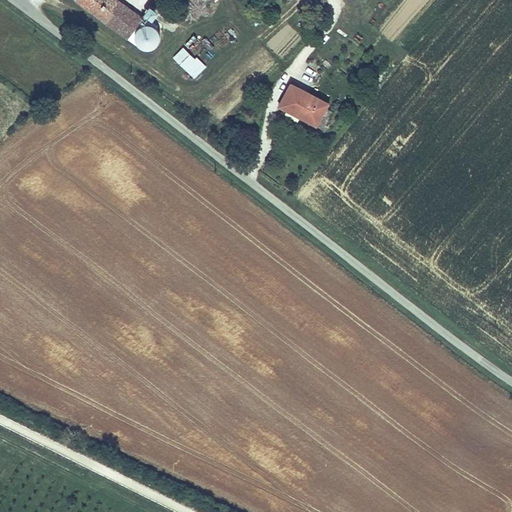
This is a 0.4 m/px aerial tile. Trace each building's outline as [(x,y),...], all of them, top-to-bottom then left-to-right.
[(118,0),(74,0),(127,39),(143,18),(118,0)] [(159,12),(150,6),(144,14),(152,21),(159,12)] [(194,80),(205,68),(183,46),(172,58),(194,80)] [(332,104),(291,83),(278,109),(303,121),(305,117),(321,125),(332,104)] [(319,129),(321,125),(305,117),(303,121),(319,129)]
